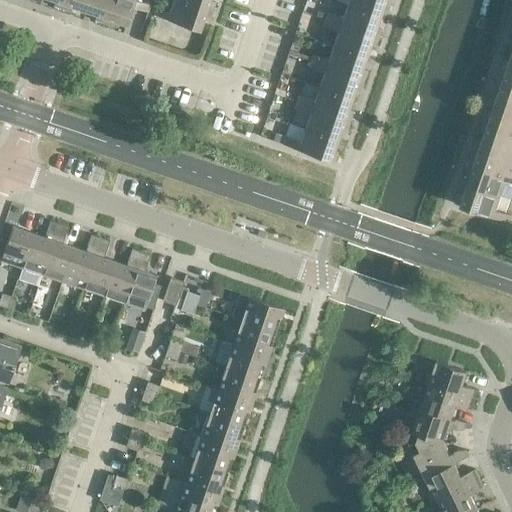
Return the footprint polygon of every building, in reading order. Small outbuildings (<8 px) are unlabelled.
[(55,0),(56,0),(54,6),(62,9),(65,0),(55,0)] [(65,0),(62,9),(71,12),(73,6),(85,10),(88,0),(65,0)] [(88,0),(85,10),(96,14),(95,20),(103,22),(110,0),(88,0)] [(110,0),(103,22),(112,25),(113,20),(127,24),(132,7),(135,0),(110,0)] [(136,0),(135,0),(132,7),(148,12),(150,5),(136,0)] [(212,10),(181,0),(161,0),(160,1),(159,3),(158,5),(157,7),(154,6),(152,14),(199,30),(204,17),(209,19),(212,10)] [(209,0),(181,0),(212,10),(215,2),(209,0)] [(390,0),(347,0),(346,4),(379,15),(383,4),(389,6),(390,0)] [(379,15),(346,4),(341,18),(327,13),(325,19),(378,37),(381,28),(375,26),(379,15)] [(378,37),(325,19),(322,26),(337,31),(332,45),(365,56),(369,45),(375,47),(378,37)] [(365,56),(332,45),(327,60),(313,55),(310,61),(364,79),(367,70),(361,68),(365,56)] [(511,60),(511,61),(507,72),(502,71),(499,79),(511,83),(511,60)] [(364,79),(310,61),(308,67),(323,72),(318,86),(351,98),(355,86),(361,88),(364,79)] [(511,83),(499,79),(496,88),(502,90),(498,102),(511,107),(511,83)] [(351,98),(318,86),(313,101),(298,96),(296,102),(350,120),(353,111),(347,109),(351,98)] [(350,120),(296,102),(294,108),(309,113),(304,127),(337,139),(341,127),(347,129),(350,120)] [(511,107),(498,102),(493,114),(488,112),(485,121),(511,130),(511,107)] [(511,130),(485,121),(482,129),(487,131),(483,143),(511,153),(511,130)] [(337,139),(304,127),(299,141),(284,136),(282,144),(335,162),(339,152),(333,150),(337,139)] [(511,165),(511,153),(483,143),(479,155),(474,153),(471,162),(511,175),(511,168),(511,165)] [(511,175),(471,162),(468,170),(474,172),(470,185),(502,195),(507,181),(511,182),(511,175)] [(502,195),(470,185),(465,197),(460,195),(457,204),(510,222),(511,215),(511,214),(497,209),(502,195)] [(46,232),(55,235),(59,223),(50,220),(46,232)] [(68,226),(59,223),(55,235),(65,238),(68,226)] [(33,233),(12,226),(0,260),(21,267),(33,233)] [(54,240),(33,233),(21,267),(42,274),(54,240)] [(87,245),(96,249),(100,237),(91,234),(87,245)] [(109,240),(100,237),(96,249),(105,252),(109,240)] [(74,247),(54,240),(42,274),(62,281),(74,247)] [(94,254),(74,247),(62,281),(83,288),(94,254)] [(128,259),(137,263),(141,251),(132,248),(128,259)] [(150,254),(141,251),(137,263),(146,266),(150,254)] [(115,261),(94,254),(83,288),(103,295),(115,261)] [(135,268),(115,261),(103,295),(124,302),(135,268)] [(156,275),(135,268),(124,302),(145,309),(156,275)] [(184,281),(171,276),(162,300),(176,305),(184,281)] [(187,291),(184,300),(196,304),(199,295),(187,291)] [(2,293),(0,298),(0,305),(8,308),(12,296),(2,293)] [(233,316),(241,319),(276,331),(284,308),(241,293),(233,316)] [(196,304),(184,300),(180,309),(193,313),(196,304)] [(276,331),(241,319),(233,343),(268,355),(276,331)] [(132,327),(126,346),(139,351),(145,331),(132,327)] [(171,337),(168,346),(180,351),(183,342),(171,337)] [(21,346),(0,338),(0,379),(8,382),(21,346)] [(216,363),(225,366),(260,378),(268,355),(233,343),(224,340),(221,342),(215,359),(216,363)] [(180,351),(168,346),(165,356),(177,360),(179,353),(180,353),(180,351)] [(386,360),(395,363),(398,352),(390,349),(386,360)] [(177,360),(176,362),(184,364),(187,355),(180,353),(179,353),(177,360)] [(468,371),(437,361),(434,371),(429,370),(425,383),(430,384),(475,400),(478,390),(463,385),(468,371)] [(260,378),(225,366),(217,389),(252,401),(260,378)] [(147,381),(144,390),(157,395),(160,385),(147,381)] [(475,400),(430,384),(422,407),(452,418),(457,404),(472,409),(475,400)] [(213,402),(209,412),(244,425),(252,401),(217,389),(213,387),(208,400),(213,402)] [(157,395),(144,390),(141,400),(154,404),(157,395)] [(467,423),(452,418),(422,407),(409,443),(444,441),(449,427),(457,430),(465,430),(467,423)] [(244,425),(209,412),(201,436),(236,448),(244,425)] [(131,428),(128,437),(141,441),(144,432),(131,428)] [(236,448),(201,436),(193,459),(228,471),(236,448)] [(141,441),(128,437),(125,446),(138,451),(141,441)] [(450,454),(444,441),(409,443),(426,477),(455,463),(469,456),(466,450),(458,450),(450,454)] [(40,460),(38,465),(41,469),(45,471),(50,468),(52,469),(54,464),(51,458),(49,459),(44,458),(40,460)] [(228,471),(193,459),(185,482),(220,494),(228,471)] [(461,476),(455,463),(426,477),(431,488),(427,490),(433,502),(437,499),(480,478),(476,469),(461,476)] [(116,474),(112,484),(125,488),(128,479),(116,474)] [(485,487),(480,478),(437,499),(443,511),(467,511),(477,507),(470,494),(485,487)] [(180,495),(177,505),(174,511),(191,511),(192,511),(196,511),(214,511),(220,494),(185,482),(181,481),(176,493),(180,495)] [(30,497),(25,511),(37,511),(42,501),(30,497)]
